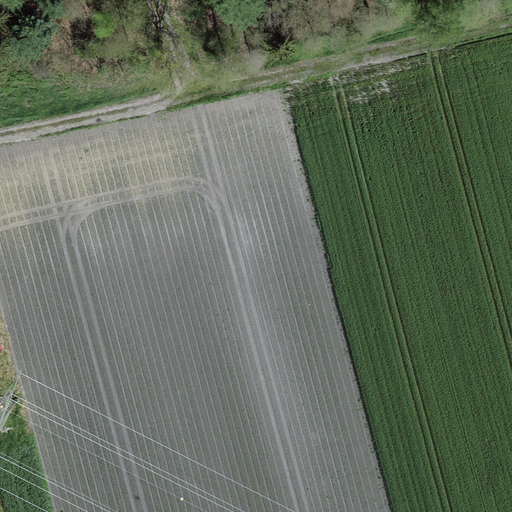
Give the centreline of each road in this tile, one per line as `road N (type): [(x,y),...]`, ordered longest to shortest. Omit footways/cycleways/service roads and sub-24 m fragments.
road 1 (track): [(179,84),(511,10)]
road 2 (track): [(179,84),(0,127)]
